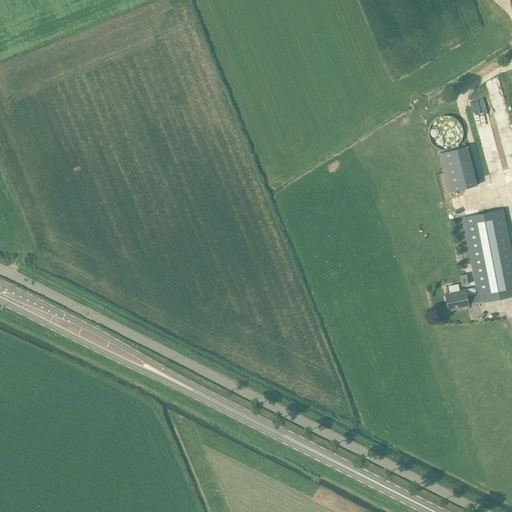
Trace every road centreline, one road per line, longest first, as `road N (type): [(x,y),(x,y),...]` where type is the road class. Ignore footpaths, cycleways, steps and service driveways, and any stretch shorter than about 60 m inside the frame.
road 1 (unclassified): [(480,511),(0,269)]
road 2 (primary): [(433,511),(192,390)]
road 3 (primary): [(192,390),(0,283)]
road 4 (primary): [(0,301),(192,390)]
